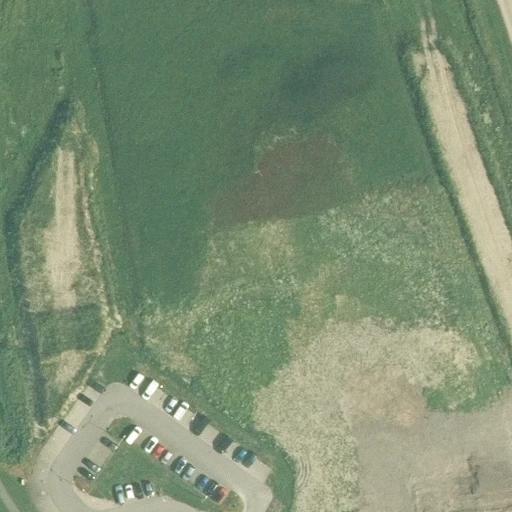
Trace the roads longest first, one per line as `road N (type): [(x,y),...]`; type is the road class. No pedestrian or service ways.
road 1 (unclassified): [(76,0),(171,511)]
road 2 (unclassified): [(416,0),(511,279)]
